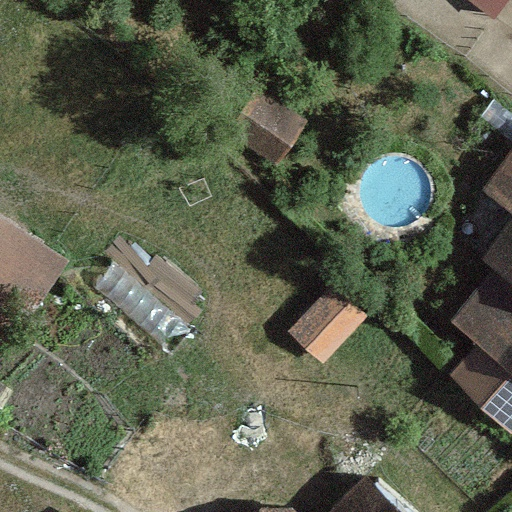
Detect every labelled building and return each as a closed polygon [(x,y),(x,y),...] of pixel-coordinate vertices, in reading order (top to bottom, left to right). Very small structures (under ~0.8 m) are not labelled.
[(273,84),(240,121),(279,155),(311,118),(273,84)] [(511,134),(476,184),(498,200),(511,210),(511,134)] [(463,249),(484,264),(511,283),(511,210),(498,200),(463,249)] [(0,212),(0,314),(48,245),(0,212)] [(511,283),(484,264),(450,309),(473,327),(511,358),(511,283)] [(292,322),(327,353),(371,303),(336,272),(292,322)] [(511,398),(511,358),(473,327),(441,366),(500,414),(511,398)] [(176,370),(100,453),(150,498),(225,414),(176,370)] [(383,511),(341,472),(303,511),(250,511),(238,501),(227,511),(383,511)] [(89,511),(70,497),(58,511),(89,511)]
